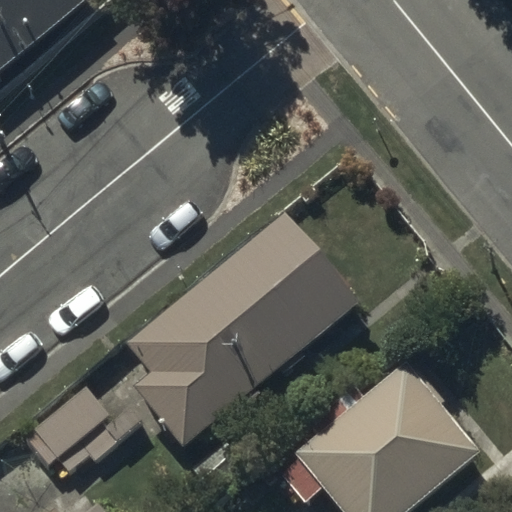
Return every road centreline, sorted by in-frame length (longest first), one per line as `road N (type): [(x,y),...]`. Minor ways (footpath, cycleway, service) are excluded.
road 1 (residential): [(321,0),(305,25),(0,275)]
road 2 (tertiary): [(393,0),(511,144)]
